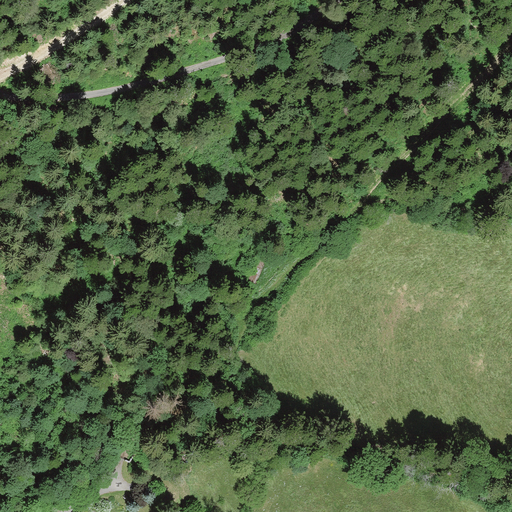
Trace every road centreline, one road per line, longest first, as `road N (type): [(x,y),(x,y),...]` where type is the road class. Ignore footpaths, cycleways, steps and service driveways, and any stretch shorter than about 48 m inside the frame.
road 1 (track): [(110,485),(126,451),(215,376),(279,279),(511,51)]
road 2 (unclassified): [(341,0),(268,44),(142,86),(0,98)]
road 3 (track): [(341,218),(389,202),(511,217)]
road 4 (track): [(0,77),(117,0)]
